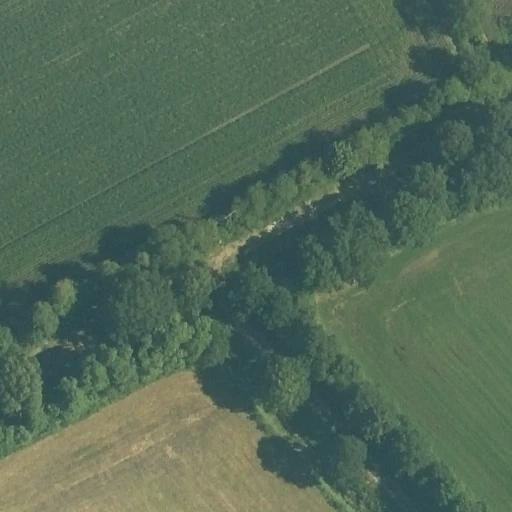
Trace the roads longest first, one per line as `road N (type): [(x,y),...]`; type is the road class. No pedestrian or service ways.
road 1 (track): [(0,379),(511,98)]
road 2 (track): [(195,270),(413,511)]
